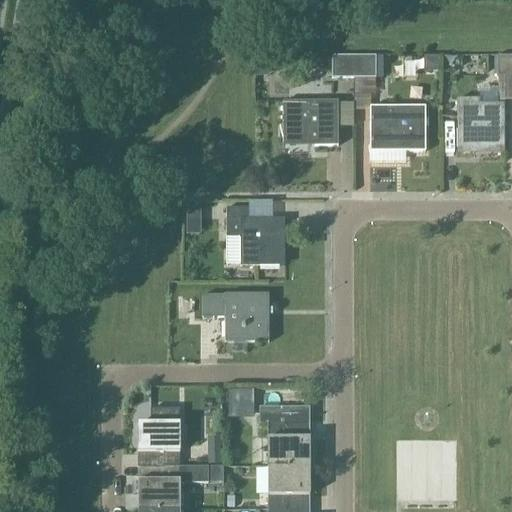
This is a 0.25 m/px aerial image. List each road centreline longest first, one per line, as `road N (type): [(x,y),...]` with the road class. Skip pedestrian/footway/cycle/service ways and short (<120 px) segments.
road 1 (residential): [(110,511),(110,376),(342,375)]
road 2 (residential): [(342,375),(340,210),(511,210)]
road 3 (residential): [(343,511),(342,375)]
